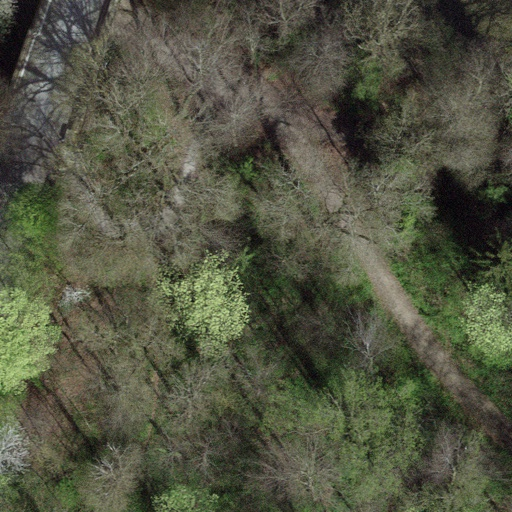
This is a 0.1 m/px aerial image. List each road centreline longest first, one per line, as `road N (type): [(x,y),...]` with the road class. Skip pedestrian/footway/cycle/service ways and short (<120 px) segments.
road 1 (track): [(0,11),(19,6),(229,56),(308,133),(417,322),(511,417)]
road 2 (unclassified): [(0,238),(76,0)]
